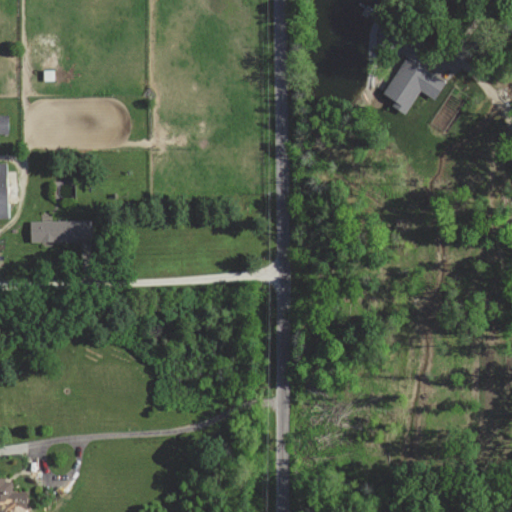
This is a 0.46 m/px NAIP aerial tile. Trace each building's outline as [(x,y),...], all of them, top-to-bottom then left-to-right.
[(445,81),(423,68),(427,62),(418,56),(425,44),(418,39),(411,51),(402,45),(399,51),(405,55),(383,93),(394,99),(391,105),(405,113),(419,90),(434,99),(445,81)] [(7,114),(0,113),(0,132),(8,133),(7,114)] [(0,218),(8,218),(6,163),(0,163),(0,218)] [(92,239),(92,219),(29,221),(30,241),(92,239)] [(27,511),(27,491),(13,491),(13,478),(0,478),(0,511),(4,511),(3,511),(27,511)]
